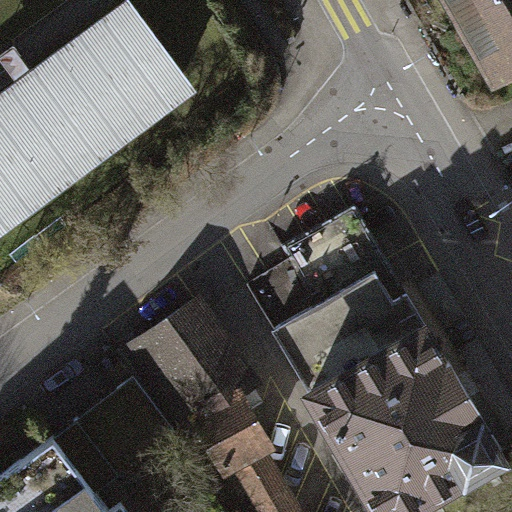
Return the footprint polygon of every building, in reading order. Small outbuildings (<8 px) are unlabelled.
[(511,64),(511,0),(453,0),(492,75),(511,64)] [(0,213),(185,76),(134,6),(0,104),(0,213)] [(372,266),(366,270),(384,301),(404,289),(443,353),(456,345),(411,271),(398,278),(350,198),(278,242),(286,256),(345,221),(372,266)] [(345,221),(286,256),(313,301),(366,270),(372,266),(345,221)] [(313,301),(273,325),(386,511),(387,511),(447,476),(455,490),(507,459),(491,434),(504,426),(456,345),(443,353),(404,289),(384,301),(366,270),(313,301)] [(234,388),(239,393),(253,380),(190,297),(120,346),(172,413),(180,409),(193,402),(195,409),(234,388)] [(73,418),(112,472),(169,432),(130,378),(73,418)] [(193,402),(180,409),(197,435),(206,434),(226,468),(234,464),(264,511),(295,511),(255,447),(265,438),(239,393),(234,388),(195,409),(193,402)] [(112,472),(73,418),(53,433),(92,487),(112,472)] [(92,487),(53,433),(0,470),(0,511),(128,511),(119,499),(107,508),(92,487)]
